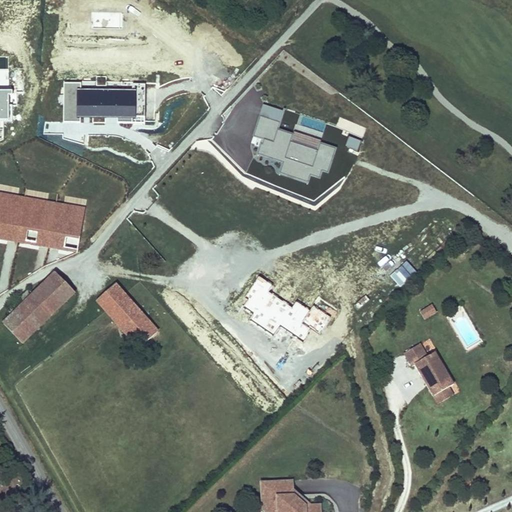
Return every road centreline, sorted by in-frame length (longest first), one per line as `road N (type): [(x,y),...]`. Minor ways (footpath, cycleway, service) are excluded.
road 1 (residential): [(0,305),(95,245),(320,0)]
road 2 (tertiary): [(0,406),(59,511)]
